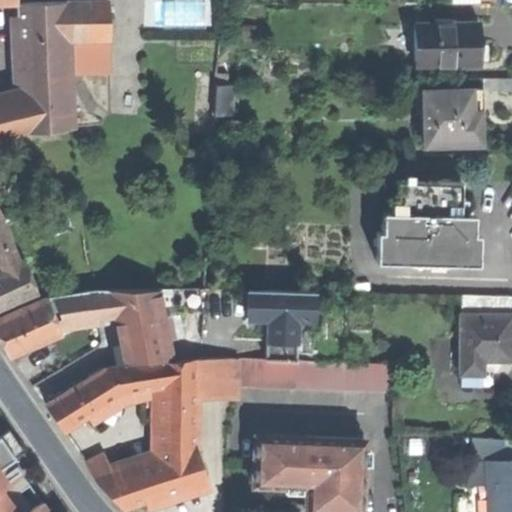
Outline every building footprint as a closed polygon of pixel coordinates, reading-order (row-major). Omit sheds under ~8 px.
[(17,0),(0,0),(0,15),(18,15),(18,3),(17,0)] [(108,0),(68,1),(69,38),(109,37),(108,0)] [(161,0),(162,24),(210,23),(209,0),(161,0)] [(68,1),(18,3),(18,15),(20,95),(22,132),(73,127),(69,38),(68,1)] [(415,24),(415,64),(480,64),(480,45),(479,24),(415,24)] [(111,88),(97,88),(96,75),(72,76),(73,121),(111,120),(111,88)] [(511,77),(498,78),(499,90),(499,92),(511,91),(511,77)] [(482,78),(482,88),(482,90),(499,90),(498,78),(482,78)] [(216,113),(230,114),(233,83),(218,82),(216,113)] [(423,89),(424,144),(480,142),(479,112),(483,112),(483,104),(482,90),(482,88),(423,89)] [(20,95),(0,100),(0,138),(22,132),(20,95)] [(377,230),(377,260),(479,261),(480,233),(474,233),(475,214),(467,214),(462,214),(462,198),(462,181),(398,180),(397,195),(391,195),(391,211),(383,211),(383,230),(377,230)] [(0,237),(8,234),(1,218),(0,218),(0,237)] [(21,262),(8,234),(0,237),(0,263),(3,269),(21,262)] [(0,291),(28,279),(21,262),(3,269),(0,270),(0,291)] [(0,309),(35,295),(28,279),(0,291),(0,309)] [(295,320),(311,320),(312,289),(240,287),(240,318),(263,319),(262,350),(294,351),(295,320)] [(159,288),(110,289),(115,312),(121,341),(125,364),(156,360),(172,358),(159,288)] [(110,289),(45,296),(59,329),(115,312),(110,289)] [(461,295),(460,313),(511,314),(511,295),(461,295)] [(45,296),(0,315),(0,339),(2,344),(10,355),(61,333),(59,329),(45,296)] [(511,314),(460,313),(460,373),(467,373),(483,373),(483,358),(493,359),(510,359),(510,336),(511,314)] [(102,366),(125,364),(121,341),(84,346),(85,351),(90,365),(90,367),(102,366)] [(72,377),(90,365),(85,351),(30,380),(44,400),(75,381),(72,377)] [(235,356),(197,358),(197,392),(234,393),(234,385),(235,356)] [(295,358),(235,356),(234,385),(295,388),(295,358)] [(197,358),(172,358),(156,360),(157,385),(158,432),(158,461),(197,448),(197,392),(197,358)] [(390,363),(295,358),(295,388),(392,392),(390,363)] [(493,384),(493,359),(483,358),(483,373),(467,373),(467,384),(493,384)] [(102,366),(103,368),(121,395),(157,385),(156,360),(125,364),(102,366)] [(103,368),(48,403),(58,419),(65,431),(121,395),(103,368)] [(0,511),(67,511),(66,510),(63,511),(52,511),(44,501),(34,508),(31,504),(24,493),(21,489),(29,484),(12,459),(17,455),(3,433),(0,435),(0,511)] [(363,511),(366,438),(256,435),(254,485),(307,486),(321,487),(320,511),(334,511),(343,511),(363,511)] [(511,436),(473,440),(475,459),(511,455),(511,436)] [(208,480),(197,448),(158,461),(113,476),(98,481),(123,508),(208,480)] [(86,462),(98,481),(113,476),(104,453),(86,462)] [(511,511),(511,459),(488,461),(489,483),(491,511),(511,511)] [(472,484),(489,483),(488,461),(471,462),(472,484)] [(306,511),(320,511),(321,487),(307,486),(306,511)]
